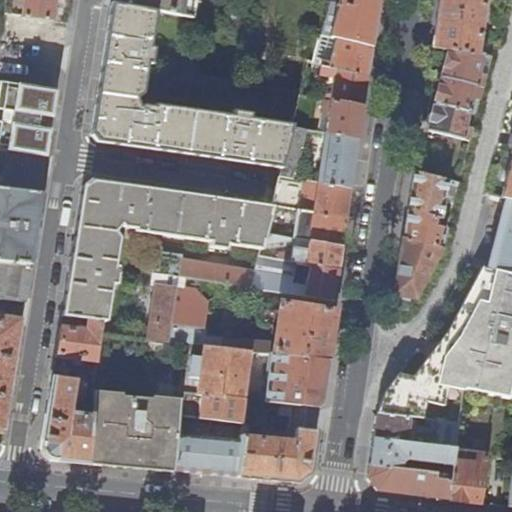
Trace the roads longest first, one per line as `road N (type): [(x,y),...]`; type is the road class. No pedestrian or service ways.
road 1 (residential): [(356,379),(412,330),(451,263),(511,33)]
road 2 (tertiary): [(356,379),(410,0)]
road 3 (residential): [(14,484),(64,155)]
road 4 (residential): [(14,484),(305,511)]
road 5 (residential): [(262,184),(64,155)]
road 6 (residential): [(64,155),(88,0)]
road 7 (tertiary): [(334,511),(356,379)]
